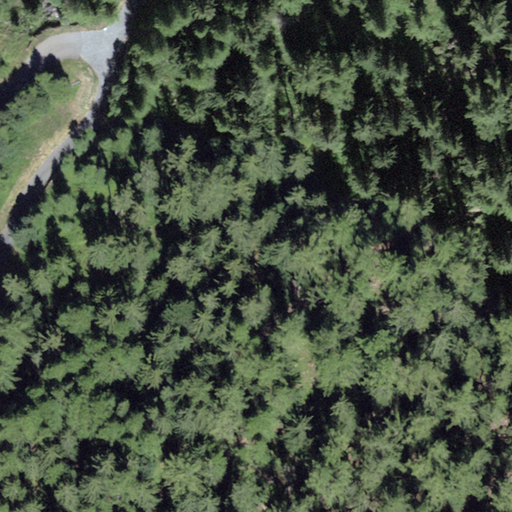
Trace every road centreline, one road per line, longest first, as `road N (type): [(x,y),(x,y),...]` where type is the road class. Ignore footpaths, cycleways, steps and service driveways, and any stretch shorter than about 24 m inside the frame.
road 1 (track): [(0,254),(19,209),(103,111),(111,89),(107,58),(125,24),(160,0)]
road 2 (track): [(107,58),(81,47),(53,50),(0,99)]
